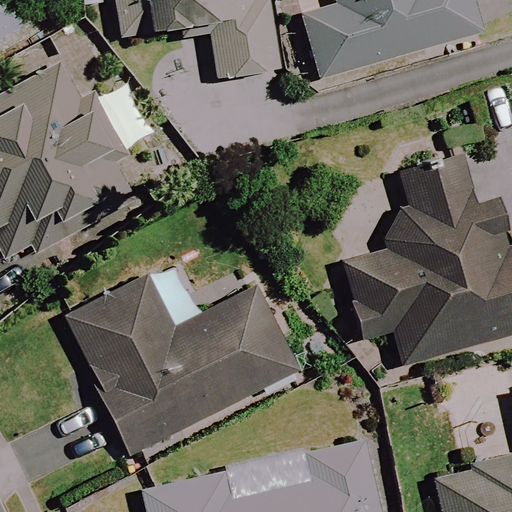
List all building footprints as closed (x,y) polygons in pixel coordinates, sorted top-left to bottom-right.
[(0,0),(0,39),(26,26),(11,0),(0,0)] [(76,0),(77,14),(111,12),(113,37),(203,30),(207,85),(273,80),(267,0),(256,0),(250,1),(249,0),(76,0)] [(467,0),(331,0),(335,9),(299,19),(317,81),(477,37),(467,0)] [(0,102),(0,263),(3,271),(132,206),(109,160),(150,140),(122,83),(73,108),(57,74),(0,102)] [(393,177),(403,215),(375,222),(382,249),(334,261),(355,344),(386,336),(393,365),(511,335),(511,236),(502,196),(471,204),(460,161),(393,177)] [(197,319),(171,268),(58,325),(94,397),(125,458),(297,370),(256,289),(197,319)] [(511,511),(511,399),(511,400),(511,402),(511,457),(431,475),(438,511),(511,511)] [(221,475),(138,492),(141,511),(374,511),(359,444),(303,456),(309,485),(227,503),(221,475)]
